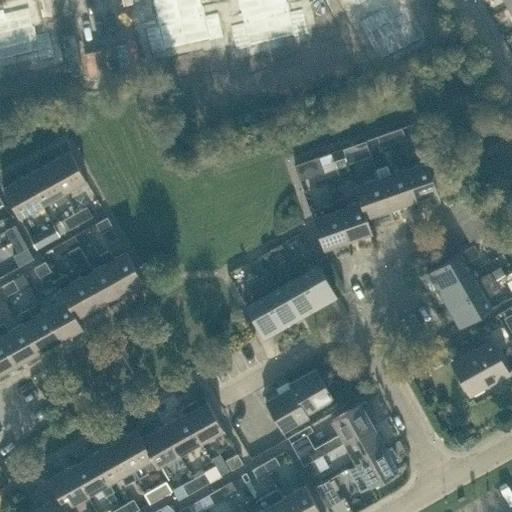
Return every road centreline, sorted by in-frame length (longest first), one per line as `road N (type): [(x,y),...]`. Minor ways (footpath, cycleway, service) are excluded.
road 1 (residential): [(445,486),(355,322)]
road 2 (residential): [(426,213),(387,252),(407,293),(355,322)]
road 3 (residential): [(355,322),(226,395)]
